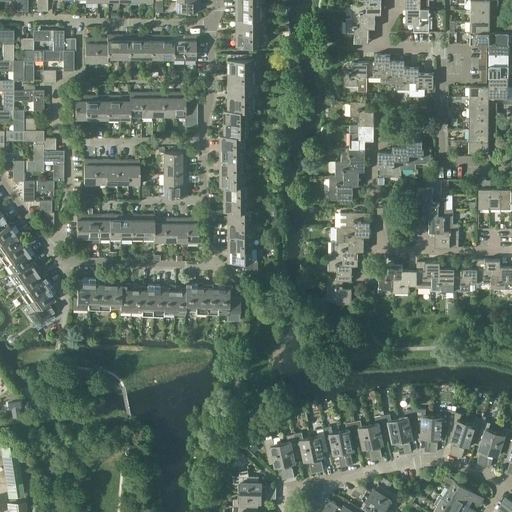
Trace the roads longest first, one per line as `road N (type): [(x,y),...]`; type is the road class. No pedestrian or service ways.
road 1 (residential): [(338,477),(433,460),(504,482)]
road 2 (residential): [(212,261),(69,262)]
road 3 (residential): [(70,143),(56,130),(56,90),(79,80),(80,23)]
road 4 (residential): [(213,24),(80,23)]
road 5 (residential): [(70,143),(203,143)]
road 6 (residential): [(203,143),(213,24)]
